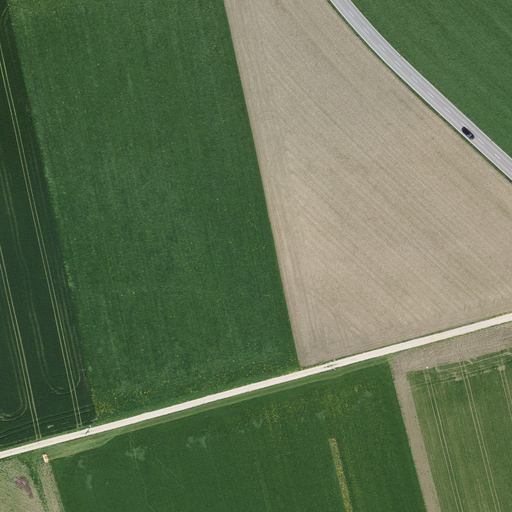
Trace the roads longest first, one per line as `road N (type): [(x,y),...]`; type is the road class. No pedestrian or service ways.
road 1 (track): [(0,456),(511,314)]
road 2 (secondary): [(336,0),(511,172)]
